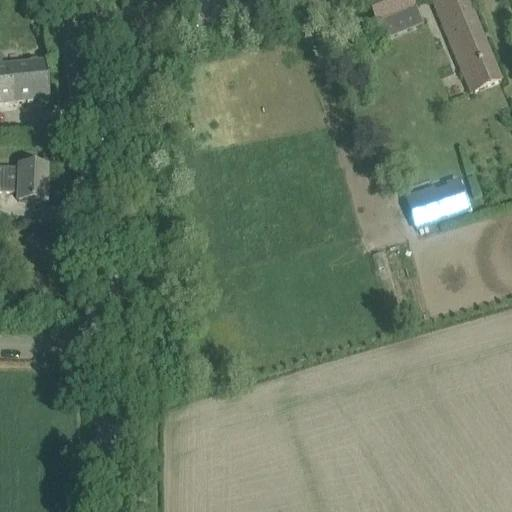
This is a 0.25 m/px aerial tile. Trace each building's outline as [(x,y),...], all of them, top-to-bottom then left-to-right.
[(416,12),(413,5),(411,0),(372,0),(367,2),(377,27),(416,12)] [(431,0),(471,96),(501,83),(466,0),(431,0)] [(45,64),(3,68),(2,56),(0,55),(0,107),(49,102),(45,64)] [(46,170),(26,169),(20,169),(20,171),(0,170),(0,194),(19,195),(19,203),(45,204),(46,170)] [(436,198),(408,207),(417,232),(468,215),(457,183),(446,187),(447,191),(435,195),(436,198)]
